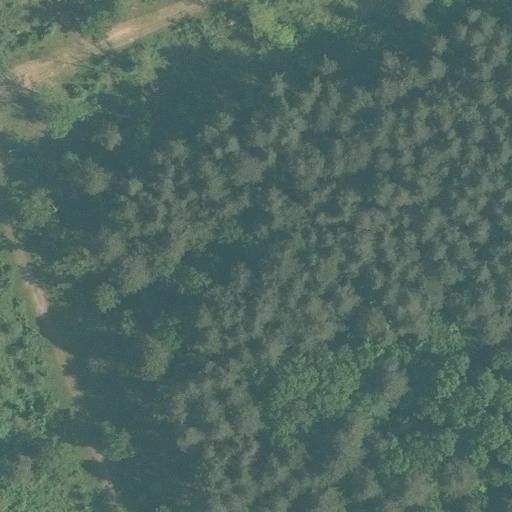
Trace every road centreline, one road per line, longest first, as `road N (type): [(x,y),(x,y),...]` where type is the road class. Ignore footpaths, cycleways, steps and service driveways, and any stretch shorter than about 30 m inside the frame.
road 1 (track): [(116,511),(0,201)]
road 2 (track): [(0,85),(203,0)]
